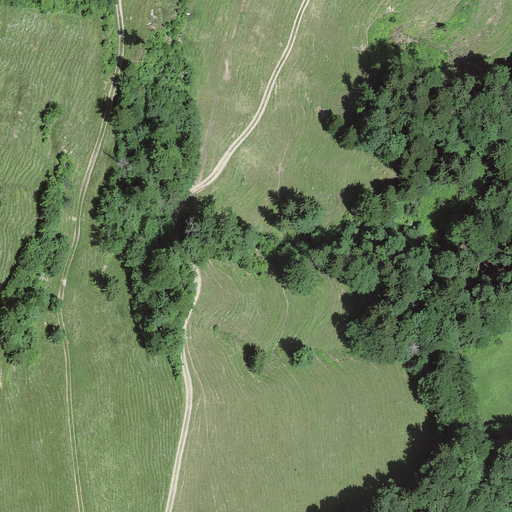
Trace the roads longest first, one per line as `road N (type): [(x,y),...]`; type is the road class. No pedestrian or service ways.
road 1 (track): [(164,511),(186,415),(181,329),(193,297),(177,220),(252,123),(305,0)]
road 2 (track): [(195,192),(245,0)]
